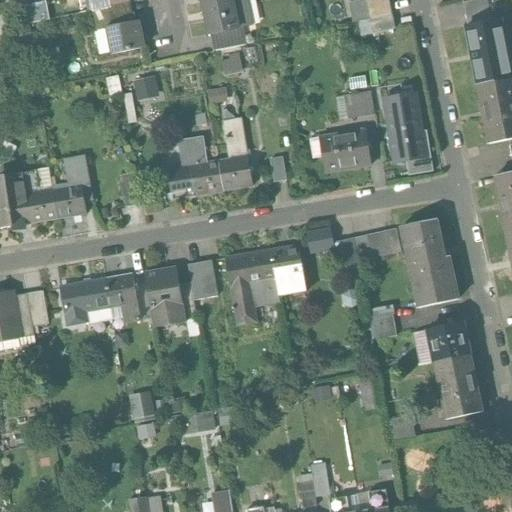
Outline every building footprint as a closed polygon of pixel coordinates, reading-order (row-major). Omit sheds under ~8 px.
[(128,0),(106,0),(109,9),(129,4),(128,0)] [(202,0),(204,9),(232,3),(231,0),(202,0)] [(232,3),(204,9),(206,20),(207,20),(210,35),(209,35),(209,37),(210,36),(238,31),(238,30),(242,29),(252,27),(246,0),(232,3)] [(386,0),(373,0),(366,1),(370,22),(390,18),(386,0)] [(463,2),(465,23),(491,21),(489,0),(463,2)] [(129,4),(109,9),(113,29),(133,25),(129,4)] [(133,25),(113,29),(109,9),(94,12),(98,33),(106,31),(106,32),(107,31),(112,54),(111,54),(111,56),(143,49),(143,48),(142,48),(139,35),(140,34),(138,24),(133,25)] [(511,77),(501,22),(466,29),(477,87),(511,80),(511,77)] [(238,31),(210,36),(214,53),(246,47),(242,29),(238,30),(238,31)] [(240,55),(222,56),(222,73),(240,72),(240,55)] [(138,101),(159,94),(152,76),(132,82),(138,101)] [(511,80),(477,87),(489,146),(511,141),(511,80)] [(207,91),(209,102),(225,100),(224,89),(207,91)] [(370,94),(344,98),(348,120),(374,115),(370,94)] [(400,105),(378,109),(381,126),(386,125),(386,123),(402,120),(400,105)] [(402,120),(386,123),(386,125),(393,164),(425,158),(418,117),(402,120)] [(240,120),(222,123),(229,161),(219,163),(223,193),(252,188),(240,120)] [(365,132),(319,139),(325,175),(371,167),(365,132)] [(203,140),(179,144),(183,169),(167,172),(172,202),(223,193),(219,163),(207,165),(203,140)] [(85,159),(66,162),(70,187),(53,190),(58,220),(86,216),(84,203),(91,202),(85,159)] [(282,159),(269,161),(273,184),(286,182),(282,159)] [(53,190),(40,193),(37,172),(0,178),(0,185),(0,187),(0,229),(12,228),(13,233),(21,232),(23,228),(23,226),(58,220),(53,190)] [(137,174),(120,177),(125,209),(142,206),(137,174)] [(511,174),(495,178),(507,236),(511,235),(511,174)] [(157,193),(141,196),(145,217),(160,215),(157,193)] [(435,221),(401,229),(418,309),(457,301),(448,259),(444,259),(435,221)] [(330,230),(307,235),(310,254),(342,249),(340,242),(333,244),(330,230)] [(397,232),(355,240),(358,263),(401,255),(397,232)] [(355,240),(340,242),(342,249),(347,278),(360,275),(358,263),(355,240)] [(298,248),(272,253),(279,296),(305,292),(298,248)] [(272,253),(226,261),(237,328),(257,324),(254,308),(280,304),(279,296),(272,253)] [(211,263),(188,267),(194,302),(217,299),(211,263)] [(176,269),(145,275),(154,330),(186,324),(185,322),(179,287),(176,269)] [(132,277),(106,281),(111,310),(121,308),(124,325),(140,322),(132,277)] [(106,281),(77,286),(77,288),(62,291),(68,327),(87,324),(85,314),(111,310),(106,281)] [(191,285),(179,287),(185,322),(197,320),(191,285)] [(12,293),(0,295),(0,337),(19,334),(13,298),(12,293)] [(41,293),(27,295),(33,327),(46,325),(41,293)] [(27,295),(13,298),(19,334),(33,331),(33,327),(27,295)] [(372,339),(396,336),(392,306),(368,308),(372,339)] [(462,325),(428,332),(434,364),(469,356),(462,325)] [(469,356),(434,364),(447,422),(481,414),(469,356)] [(225,409),(217,410),(218,418),(227,417),(225,409)] [(389,511),(386,492),(369,495),(371,511),(389,511)] [(232,511),(229,493),(212,496),(214,511),(232,511)] [(162,511),(160,499),(147,501),(148,511),(162,511)]
